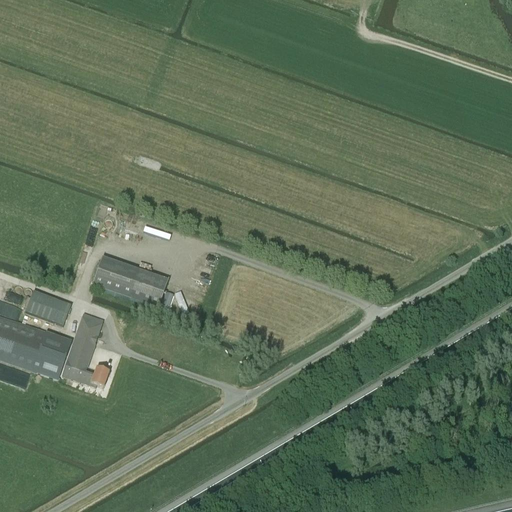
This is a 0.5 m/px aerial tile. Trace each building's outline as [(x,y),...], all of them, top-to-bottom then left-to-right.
[(158,312),(167,284),(101,261),(91,290),(158,312)] [(62,329),(70,309),(33,294),(30,300),(26,311),(25,314),(62,329)] [(26,299),(22,309),(26,311),(30,300),(26,299)] [(85,376),(103,324),(83,317),(61,379),(95,391),(96,388),(103,391),(108,376),(96,371),(93,378),(85,376)] [(0,361),(58,382),(71,343),(0,318),(0,361)]
